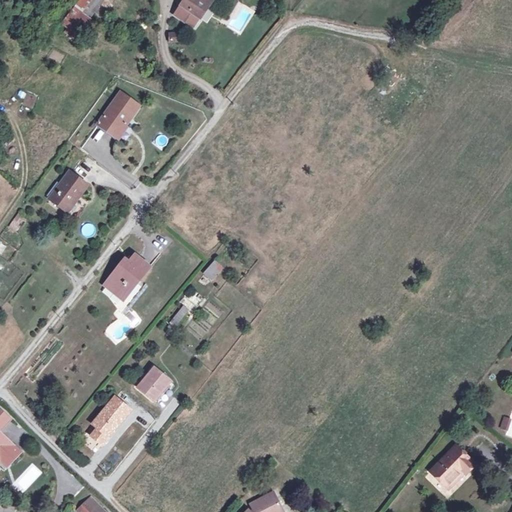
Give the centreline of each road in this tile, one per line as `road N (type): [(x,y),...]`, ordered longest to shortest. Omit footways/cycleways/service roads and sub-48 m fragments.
road 1 (residential): [(0,375),(292,22),(404,32),(434,0)]
road 2 (residential): [(0,396),(123,511)]
